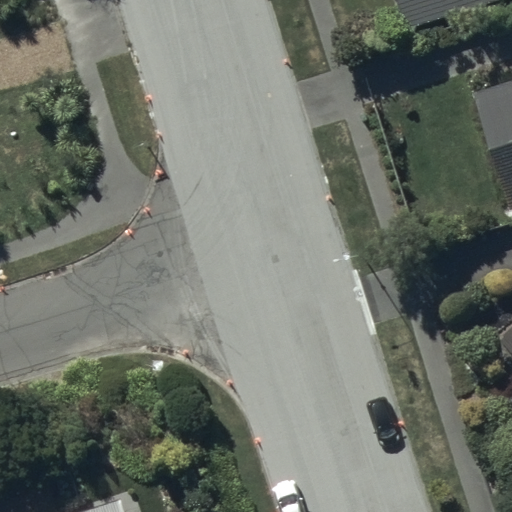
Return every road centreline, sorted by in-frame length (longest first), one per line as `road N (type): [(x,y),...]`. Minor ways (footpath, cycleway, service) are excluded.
road 1 (residential): [(249,250),(337,511)]
road 2 (residential): [(249,250),(0,339)]
road 3 (residential): [(173,0),(249,250)]
